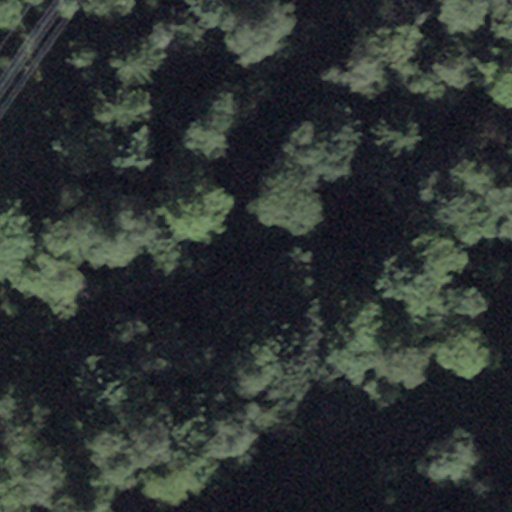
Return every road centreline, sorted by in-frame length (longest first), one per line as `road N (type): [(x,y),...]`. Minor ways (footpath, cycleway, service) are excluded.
road 1 (track): [(0,336),(148,271),(262,156),(350,0)]
road 2 (track): [(193,511),(243,507),(345,467),(511,368)]
